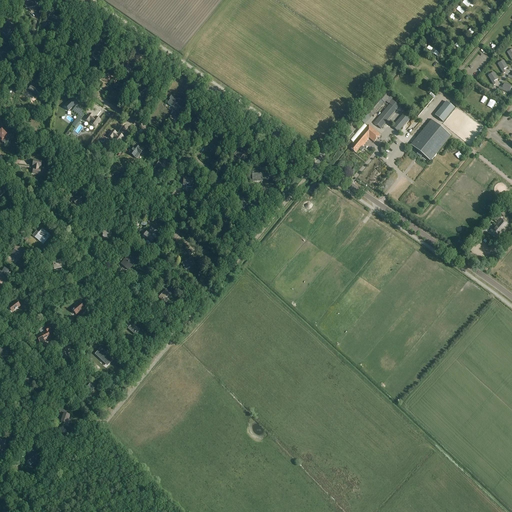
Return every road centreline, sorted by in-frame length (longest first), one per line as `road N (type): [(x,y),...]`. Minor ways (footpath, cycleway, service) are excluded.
road 1 (track): [(308,174),(30,511)]
road 2 (track): [(0,85),(24,55),(37,54),(215,173),(216,186),(128,293)]
road 3 (tertiary): [(317,162),(80,0)]
road 4 (track): [(0,159),(173,338)]
road 5 (tertiary): [(511,297),(317,162)]
road 6 (track): [(102,424),(0,319)]
